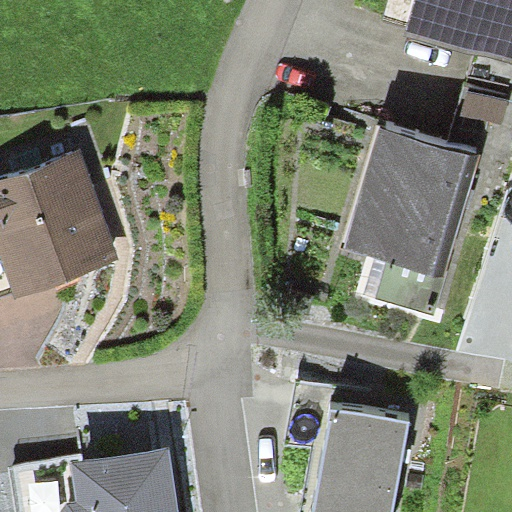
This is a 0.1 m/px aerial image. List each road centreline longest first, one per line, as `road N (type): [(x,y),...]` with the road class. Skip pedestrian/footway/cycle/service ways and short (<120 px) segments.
road 1 (residential): [(270,0),(227,108),(220,195),(226,344)]
road 2 (residential): [(0,382),(158,369),(226,344)]
road 3 (residential): [(226,344),(241,511)]
